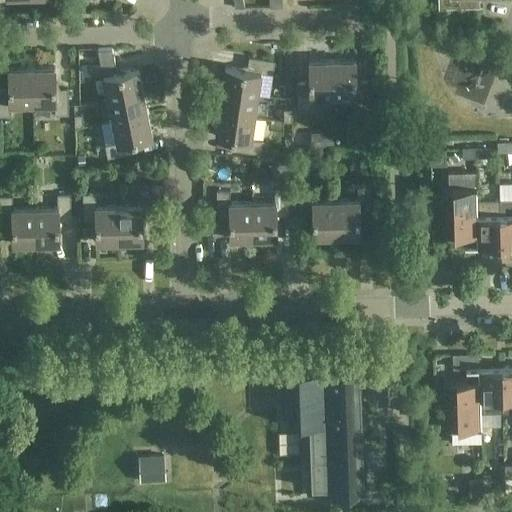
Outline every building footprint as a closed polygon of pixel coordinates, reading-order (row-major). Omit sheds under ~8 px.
[(447,49),(433,84),(476,102),(490,67),(447,49)] [(225,66),(222,89),(258,95),(261,72),(273,74),(275,61),(249,57),(247,69),(225,66)] [(356,59),(332,60),(333,96),(355,95),(356,107),(369,107),(368,81),(356,81),(356,59)] [(297,83),(298,109),(311,108),(311,96),(333,96),(332,60),(309,60),(309,82),(297,83)] [(103,76),(108,98),(143,91),(138,68),(117,72),(114,61),(89,66),(92,79),(103,76)] [(33,103),(32,67),(8,68),(9,90),(0,90),(0,116),(10,116),(10,104),(33,103)] [(55,67),(32,67),(33,103),(55,103),(55,115),(68,114),(68,88),(56,89),(55,67)] [(222,89),(219,112),(254,117),(258,95),(222,89)] [(108,98),(112,120),(148,113),(143,91),(108,98)] [(284,109),(284,121),(292,121),(292,109),(284,109)] [(254,117),(219,112),(215,135),(237,138),(235,150),(261,154),(263,141),(251,139),(254,117)] [(148,113),(112,120),(117,143),(105,145),(108,158),(133,153),(131,141),(152,136),(148,113)] [(75,115),(75,127),(83,127),(83,115),(75,115)] [(476,157),(476,148),(462,148),(463,157),(476,157)] [(489,148),(476,148),(476,157),(489,157),(489,148)] [(477,200),(476,171),(450,172),(450,187),(446,187),(446,210),(476,210),(477,210),(477,200)] [(358,199),(336,200),(337,236),(360,235),(360,213),(372,213),(371,187),(358,187),(358,199)] [(337,236),(336,200),(313,200),(313,188),(300,189),(300,214),(312,214),(313,236),(337,236)] [(275,201),(253,202),(253,238),(277,237),(276,215),(288,215),(288,189),(275,189),(275,201)] [(253,238),(253,202),(230,202),(230,190),(217,191),(217,217),(229,216),(230,238),(253,238)] [(141,204),(119,205),(120,241),(143,240),(143,218),(155,218),(154,192),(141,192),(141,204)] [(58,207),(35,207),(36,243),(60,243),(59,221),(71,220),(71,194),(57,195),(58,207)] [(120,241),(119,205),(96,206),(96,194),(83,194),(83,220),(95,220),(96,242),(120,241)] [(36,243),(35,207),(13,208),(12,196),(0,196),(0,219),(0,222),(12,222),(13,244),(36,243)] [(499,199),(477,200),(477,210),(476,210),(477,245),(500,244),(499,214),(500,214),(499,199)] [(476,210),(446,210),(447,234),(464,233),(464,244),(451,244),(451,246),(477,245),(476,210)] [(511,213),(500,214),(499,214),(500,244),(511,244),(511,213)] [(303,371),(281,371),(283,423),(305,422),(308,492),(362,491),(358,364),(303,365),(303,371)] [(511,366),(501,367),(503,411),(511,410),(511,366)] [(480,402),(480,398),(479,367),(466,367),(466,379),(449,380),(450,403),(480,402)] [(501,367),(479,367),(480,398),(480,402),(480,411),(503,411),(501,367)] [(481,426),(480,402),(450,403),(450,427),(481,426)] [(164,455),(140,456),(141,480),(165,479),(164,455)] [(482,487),(482,478),(469,479),(469,488),(482,487)] [(495,478),(482,478),(482,487),(496,487),(496,483),(495,478)]
